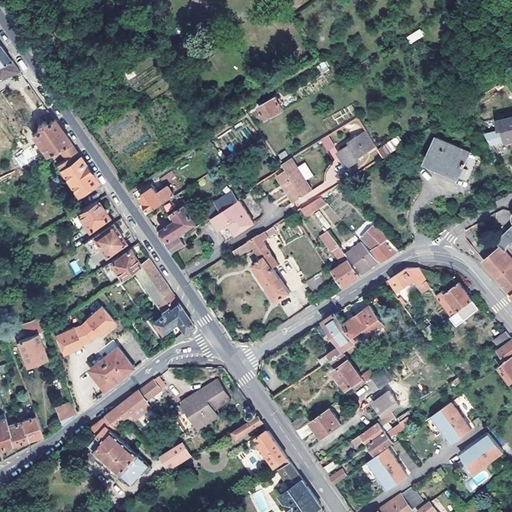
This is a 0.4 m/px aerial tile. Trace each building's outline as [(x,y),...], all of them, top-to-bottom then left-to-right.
[(407,37),(411,43),(419,38),(415,32),(407,37)] [(0,44),(0,43),(0,76),(19,69),(8,54),(0,44)] [(277,97),(260,105),(268,120),(273,117),(284,111),(277,97)] [(503,131),(506,141),(511,139),(511,117),(502,120),(501,117),(496,118),(500,132),(503,131)] [(50,152),(71,142),(54,119),(47,124),(45,121),(42,120),(37,124),(37,127),(38,130),(33,134),(46,154),(50,152)] [(361,157),(359,154),(375,144),(365,128),(349,138),(350,141),(338,148),(348,165),(361,157)] [(494,144),(506,141),(503,131),(500,132),(488,134),(494,144)] [(321,139),(326,150),(334,146),(329,135),(321,139)] [(446,171),(459,149),(438,138),(426,161),(446,171)] [(71,142),(50,152),(54,158),(62,153),(65,158),(58,163),(78,193),(97,181),(76,150),(71,142)] [(459,149),(446,171),(458,177),(469,154),(459,149)] [(22,151),(18,163),(26,165),(30,154),(22,151)] [(279,174),(296,199),(313,189),(293,157),(283,162),(287,169),(279,174)] [(145,202),(141,205),(147,214),(176,194),(170,186),(158,193),(152,184),(142,191),(144,193),(141,196),(145,202)] [(306,218),(326,203),(320,195),(300,210),(306,218)] [(85,223),(89,228),(108,216),(98,200),(87,206),(68,216),(77,228),(85,223)] [(230,224),(237,234),(254,222),(239,200),(213,217),(221,230),(230,224)] [(160,233),(167,244),(197,223),(186,207),(172,217),(175,222),(160,233)] [(102,248),(105,253),(125,240),(113,222),(85,241),(93,253),(102,248)] [(227,240),(237,234),(230,224),(221,230),(227,240)] [(373,249),(383,260),(391,255),(400,249),(376,224),(363,235),(375,247),(373,249)] [(269,237),(277,233),(273,226),(265,230),(269,237)] [(500,242),(503,246),(508,252),(511,247),(511,245),(511,226),(498,239),(500,242)] [(362,274),(348,255),(330,229),(322,235),(343,263),(335,268),(345,284),(362,274)] [(277,263),(261,240),(266,237),(263,232),(235,250),(239,255),(254,245),(262,257),(252,264),(277,299),(289,291),(272,266),(277,263)] [(169,246),(173,252),(185,244),(181,238),(169,246)] [(348,255),(362,274),(379,261),(363,242),(348,255)] [(503,246),(500,242),(482,256),(486,261),(503,246)] [(503,246),(486,261),(511,291),(511,256),(508,252),(503,246)] [(130,271),(141,263),(130,247),(110,261),(121,277),(130,271)] [(141,263),(130,271),(133,274),(136,272),(163,313),(153,321),(162,332),(176,321),(184,331),(194,324),(149,257),(141,263)] [(69,263),(75,275),(82,272),(76,260),(69,263)] [(390,278),(398,291),(419,276),(413,268),(407,268),(390,278)] [(307,283),(313,297),(327,291),(321,277),(307,283)] [(470,306),(473,303),(472,300),(473,299),(461,282),(447,292),(445,289),(439,294),(453,315),(467,304),(470,306)] [(467,304),(453,315),(459,324),(479,308),(473,299),(472,300),(473,303),(470,306),(467,304)] [(100,338),(117,326),(116,324),(103,306),(74,328),(61,333),(55,337),(62,357),(77,352),(89,342),(100,338)] [(357,343),(358,345),(368,338),(376,331),(385,325),(371,306),(344,324),(357,343)] [(345,351),(357,343),(344,324),(337,313),(325,321),(341,345),(331,352),(329,356),(321,361),(324,365),(333,359),(345,351)] [(46,357),(43,347),(50,344),(45,329),(17,339),(27,364),(46,357)] [(511,337),(507,330),(495,339),(500,346),(511,337)] [(380,337),(376,331),(368,338),(371,343),(380,337)] [(501,365),(511,357),(511,340),(499,350),(501,354),(496,358),(501,365)] [(361,349),(358,345),(357,343),(345,351),(349,357),(361,349)] [(136,368),(120,347),(92,369),(108,390),(122,379),(136,368)] [(349,357),(345,351),(333,359),(338,368),(336,370),(349,389),(352,386),(364,379),(362,376),(349,357)] [(511,357),(501,365),(511,380),(511,357)] [(364,379),(366,382),(374,376),(378,373),(374,368),(362,376),(364,379)] [(378,373),(374,376),(383,388),(394,380),(385,368),(378,373)] [(120,407),(128,416),(163,390),(155,379),(120,407)] [(218,416),(213,409),(230,398),(218,379),(182,402),(199,428),(218,416)] [(366,382),(364,379),(352,386),(355,390),(366,382)] [(274,397),(286,389),(280,381),(267,388),(274,397)] [(231,390),(244,409),(251,404),(238,385),(231,390)] [(385,416),(392,410),(408,399),(399,385),(392,389),(375,401),(385,416)] [(57,406),(64,423),(78,413),(72,400),(57,406)] [(443,431),(451,442),(471,428),(451,401),(425,419),(437,435),(443,431)] [(251,404),(244,409),(252,420),(259,416),(259,415),(251,404)] [(408,415),(411,413),(412,412),(407,406),(395,414),(396,415),(400,422),(408,415)] [(112,413),(121,422),(122,423),(129,418),(128,416),(120,407),(112,413)] [(312,421),(324,438),(343,425),(331,407),(312,421)] [(396,415),(395,414),(392,410),(385,416),(388,420),(396,415)] [(121,422),(112,413),(103,419),(91,429),(99,435),(90,444),(134,485),(151,465),(112,429),(121,422)] [(22,419),(28,438),(43,433),(36,415),(22,419)] [(298,430),(310,422),(306,415),(293,423),(298,430)] [(408,415),(400,422),(399,422),(403,428),(412,421),(411,419),(408,415)] [(0,446),(13,442),(7,424),(5,416),(0,417),(0,446)] [(259,416),(252,420),(234,432),(237,437),(263,421),(259,416)] [(28,438),(22,419),(7,424),(13,442),(28,438)] [(310,422),(298,430),(304,438),(313,431),(313,427),(310,422)] [(370,445),(387,432),(380,422),(363,434),(362,434),(354,439),(358,445),(366,439),(370,445)] [(288,463),(291,462),(291,461),(278,443),(268,429),(256,437),(276,465),(285,459),(288,463)] [(487,431),(459,451),(464,457),(457,462),(468,477),(504,451),(487,431)] [(387,432),(370,445),(377,455),(387,447),(393,442),(387,432)] [(192,454),(184,441),(162,455),(169,468),(192,454)] [(387,447),(377,455),(362,465),(373,480),(379,476),(388,487),(407,473),(387,447)] [(340,466),(336,460),(325,467),(330,474),(340,466)] [(291,462),(288,463),(268,475),(281,495),(293,511),(314,511),(322,507),(313,493),(291,462)] [(347,476),(343,470),(331,478),(332,480),(335,485),(347,476)] [(413,485),(402,493),(412,508),(414,507),(424,500),(413,485)] [(407,511),(412,508),(402,493),(376,511),(407,511)] [(447,511),(446,511),(439,511),(434,505),(435,504),(433,501),(431,503),(430,501),(417,511),(447,511)]
